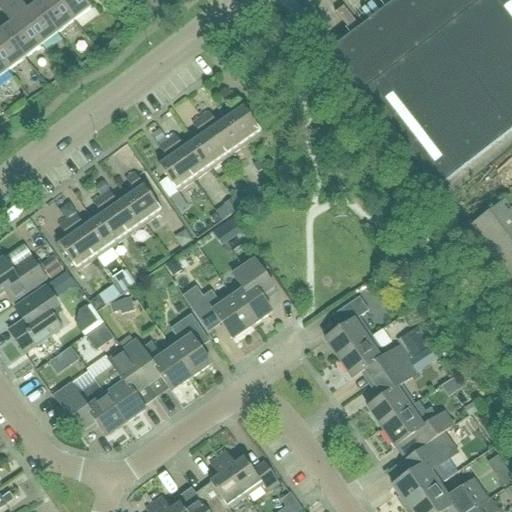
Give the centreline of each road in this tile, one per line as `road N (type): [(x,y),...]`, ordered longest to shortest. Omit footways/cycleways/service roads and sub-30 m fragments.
road 1 (tertiary): [(0,191),(254,0)]
road 2 (residential): [(107,476),(130,472),(182,441),(246,393)]
road 3 (residential): [(349,511),(282,415),(246,393)]
road 4 (residential): [(0,391),(41,454),(84,476),(107,476)]
